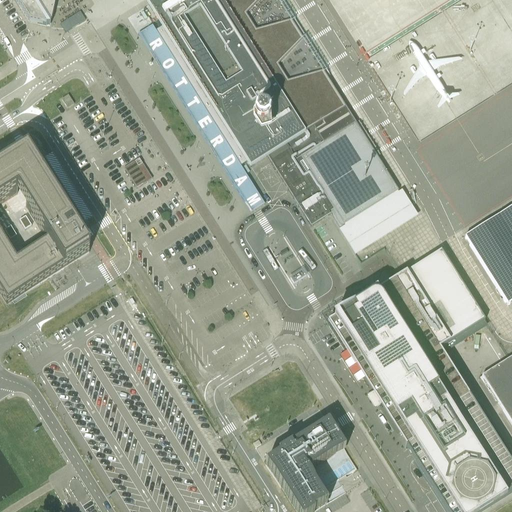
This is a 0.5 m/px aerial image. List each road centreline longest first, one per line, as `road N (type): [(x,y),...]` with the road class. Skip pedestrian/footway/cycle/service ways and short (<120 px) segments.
road 1 (unclassified): [(403,511),(305,357),(289,346),(224,382),(213,400),(278,511)]
road 2 (unclassified): [(0,128),(29,113),(39,121),(124,255),(112,273),(0,343)]
road 3 (secondary): [(4,382),(31,392),(107,511)]
